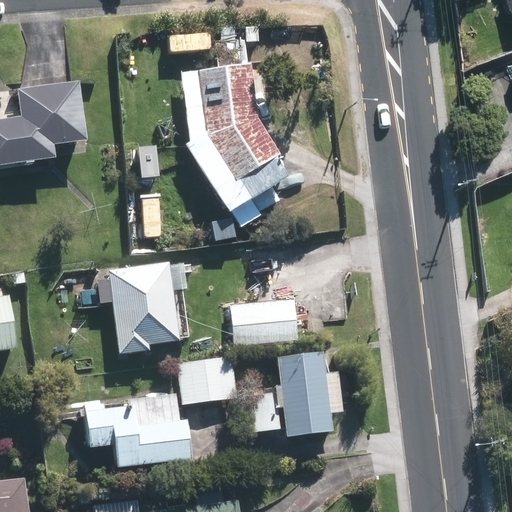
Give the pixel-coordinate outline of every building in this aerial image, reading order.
[(202,39),(170,37),(169,59),(202,60),(202,39)] [(185,79),(193,151),(230,213),(282,183),(255,138),(248,72),(185,79)] [(0,166),(51,159),(48,143),(80,138),(74,93),(20,100),(24,126),(0,128),(0,166)] [(166,269),(111,275),(119,353),(146,350),(145,344),(174,340),(166,269)] [(4,302),(0,302),(0,352),(11,351),(4,302)] [(287,306),(233,310),(236,347),(290,343),(287,306)] [(316,362),(280,366),(289,438),(326,433),(316,362)] [(228,363),(183,367),(186,400),(232,395),(228,363)] [(270,398),(248,400),(251,433),(273,430),(270,398)] [(128,411),(85,416),(89,450),(115,447),(118,471),(182,464),(179,431),(131,437),(128,411)] [(21,511),(18,485),(0,487),(0,511),(21,511)]
